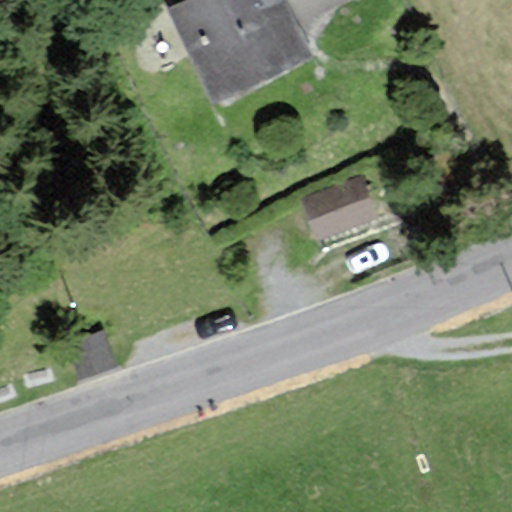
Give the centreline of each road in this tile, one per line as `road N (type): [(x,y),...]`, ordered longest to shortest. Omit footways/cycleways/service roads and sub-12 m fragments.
road 1 (tertiary): [(511,261),(387,315),(0,451)]
road 2 (track): [(511,343),(415,350),(387,315)]
